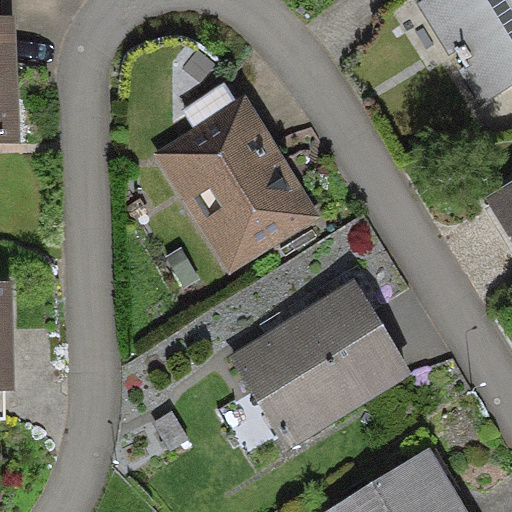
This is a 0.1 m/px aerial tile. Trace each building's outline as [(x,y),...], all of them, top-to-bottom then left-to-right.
[(511,0),(424,0),(419,4),(478,103),(511,82),(511,0)] [(0,143),(21,142),(16,15),(0,15),(0,143)] [(195,128),(238,101),(225,82),(183,109),(195,128)] [(320,217),(245,97),(238,101),(195,128),(154,154),(230,273),(320,217)] [(511,180),(485,199),(511,243),(511,180)] [(355,280),(230,356),(288,450),(413,374),(355,280)] [(0,392),(4,392),(17,392),(15,282),(0,281),(0,392)] [(468,511),(431,449),(323,511),(468,511)]
